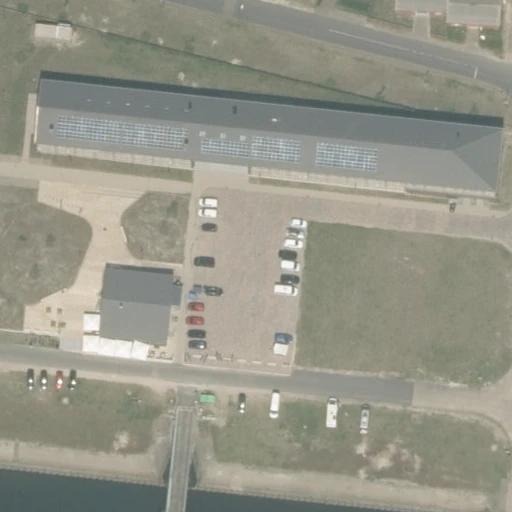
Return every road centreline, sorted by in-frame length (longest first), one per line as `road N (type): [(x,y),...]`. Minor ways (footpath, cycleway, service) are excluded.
road 1 (unclassified): [(0,350),(511,402)]
road 2 (unclassified): [(207,0),(511,79)]
